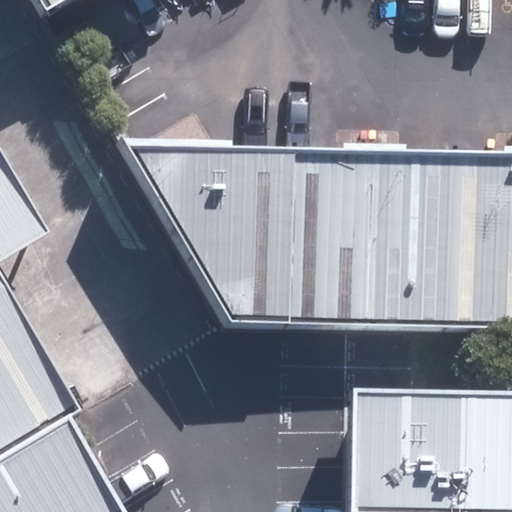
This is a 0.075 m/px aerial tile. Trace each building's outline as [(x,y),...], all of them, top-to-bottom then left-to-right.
[(33,0),(56,39),(123,0),(33,0)] [(0,490),(68,451),(147,413),(0,160),(0,490)] [(511,166),(129,160),(225,330),(511,335),(511,166)] [(511,511),(511,404),(343,402),(341,511),(511,511)] [(0,511),(103,511),(68,451),(0,490),(0,511)]
